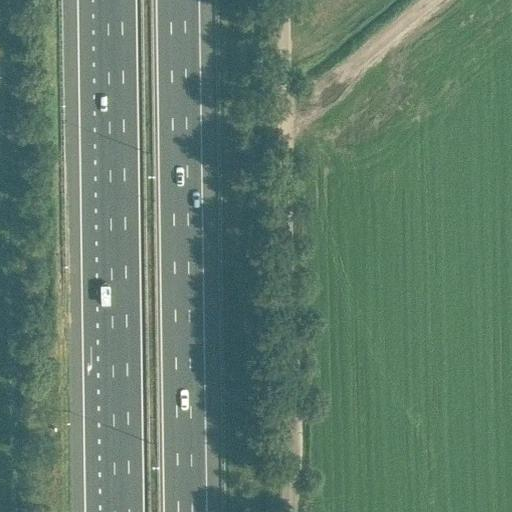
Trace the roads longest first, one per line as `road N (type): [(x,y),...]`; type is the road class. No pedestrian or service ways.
road 1 (motorway): [(184,511),(173,0)]
road 2 (motorway): [(112,0),(120,511)]
road 3 (unclassified): [(288,511),(281,0)]
